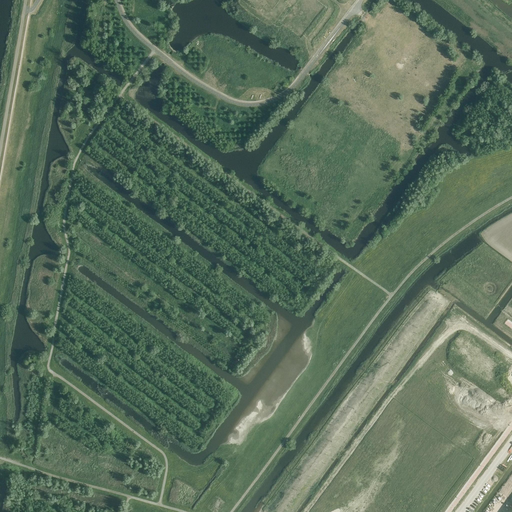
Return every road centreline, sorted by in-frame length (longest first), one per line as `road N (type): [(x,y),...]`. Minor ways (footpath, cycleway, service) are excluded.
road 1 (track): [(231,511),(391,295)]
road 2 (track): [(391,295),(442,243),(511,196)]
